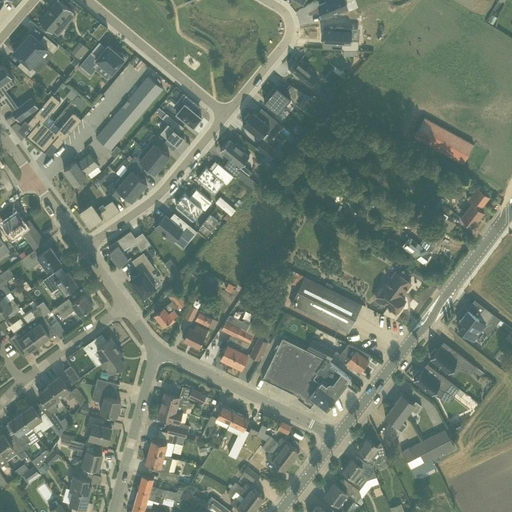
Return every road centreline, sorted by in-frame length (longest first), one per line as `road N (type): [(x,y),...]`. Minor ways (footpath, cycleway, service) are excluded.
road 1 (secondary): [(340,437),(511,210)]
road 2 (residential): [(340,437),(160,351)]
road 3 (residential): [(222,119),(160,195),(84,255)]
road 4 (residential): [(82,0),(222,119)]
road 5 (residential): [(115,511),(160,351)]
road 6 (residential): [(262,0),(278,9),(288,37),(222,119)]
road 7 (residential): [(28,385),(124,311)]
